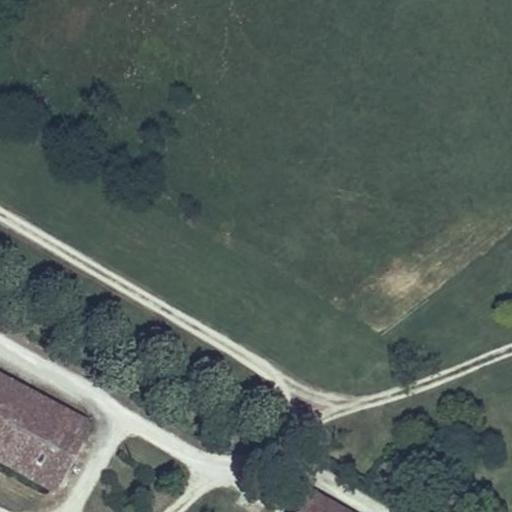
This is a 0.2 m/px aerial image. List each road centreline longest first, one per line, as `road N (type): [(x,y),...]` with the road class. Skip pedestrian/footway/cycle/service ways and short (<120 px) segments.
road 1 (track): [(0,210),(319,400),(302,424),(270,444),(238,461),(207,460),(0,339)]
road 2 (track): [(511,344),(346,403),(319,400)]
